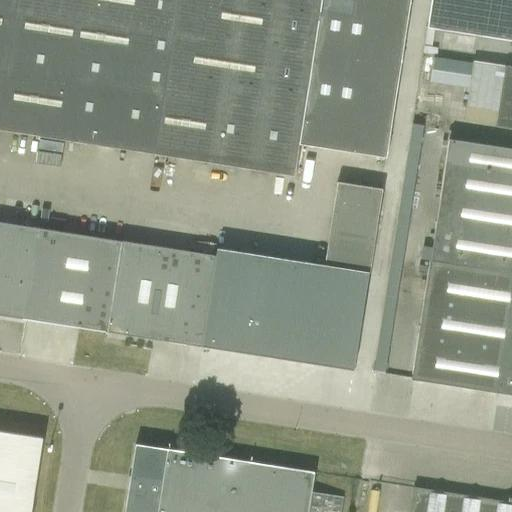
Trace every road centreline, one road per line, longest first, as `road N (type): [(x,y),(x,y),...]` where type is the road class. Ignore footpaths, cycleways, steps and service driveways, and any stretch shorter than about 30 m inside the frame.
road 1 (unclassified): [(511,447),(96,385)]
road 2 (unclassified): [(73,511),(96,385)]
